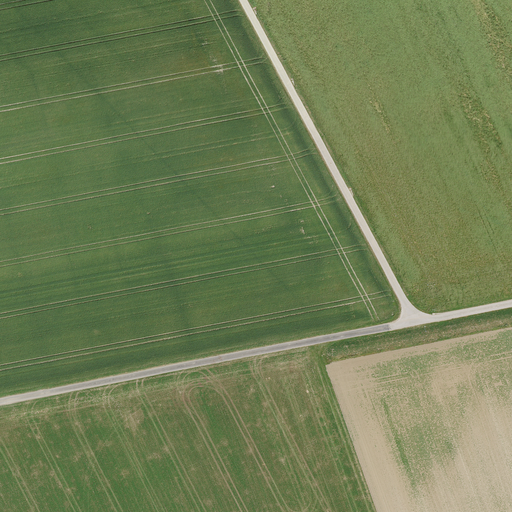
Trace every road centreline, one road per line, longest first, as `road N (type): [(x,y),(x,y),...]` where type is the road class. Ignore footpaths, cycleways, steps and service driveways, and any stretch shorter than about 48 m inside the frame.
road 1 (track): [(0,401),(511,302)]
road 2 (track): [(414,321),(243,0)]
